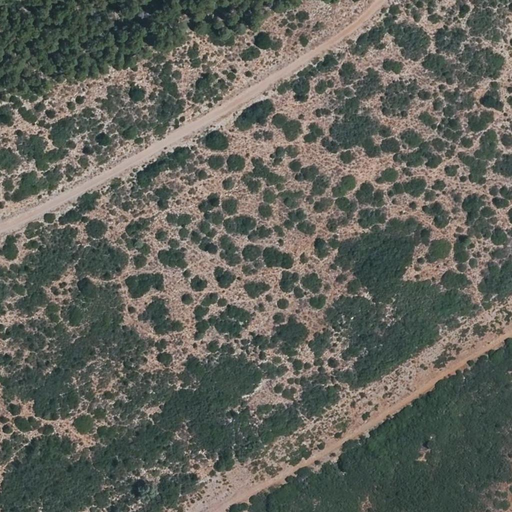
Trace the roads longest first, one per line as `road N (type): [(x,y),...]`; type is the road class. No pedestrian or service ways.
road 1 (track): [(382,0),(314,54),(186,131),(0,228)]
road 2 (track): [(222,511),(511,334)]
